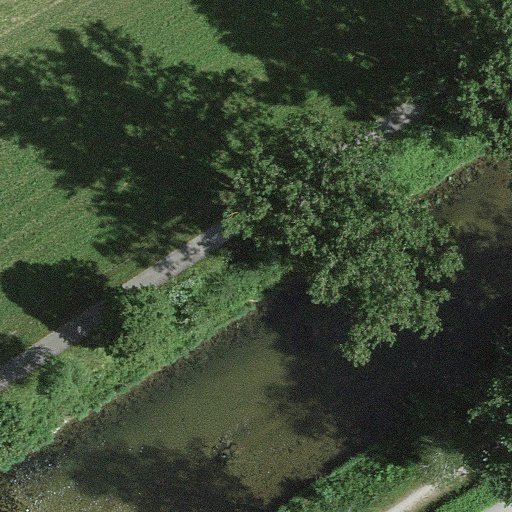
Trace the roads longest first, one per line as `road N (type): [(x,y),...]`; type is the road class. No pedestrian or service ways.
road 1 (track): [(0,358),(194,228),(511,53)]
road 2 (track): [(390,511),(511,441)]
